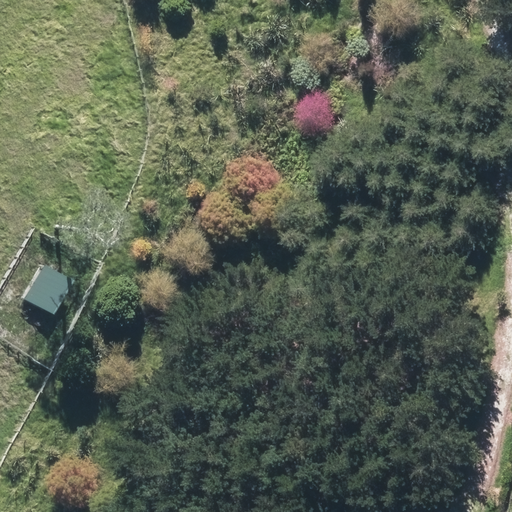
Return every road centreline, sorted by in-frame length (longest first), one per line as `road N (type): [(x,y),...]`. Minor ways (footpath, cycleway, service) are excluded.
road 1 (unknown): [(511,180),(485,0)]
road 2 (unknown): [(474,511),(511,338)]
road 3 (unknown): [(0,320),(39,346),(81,264)]
